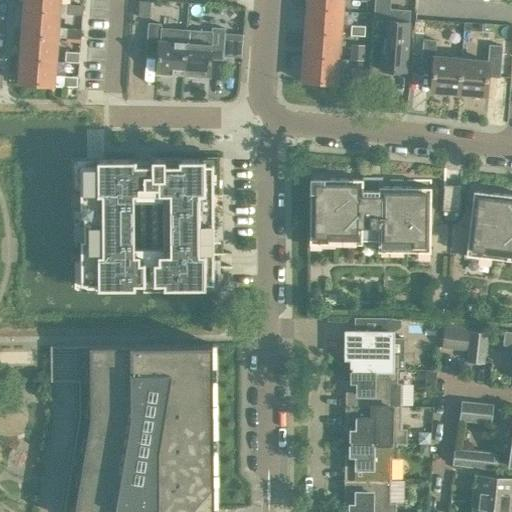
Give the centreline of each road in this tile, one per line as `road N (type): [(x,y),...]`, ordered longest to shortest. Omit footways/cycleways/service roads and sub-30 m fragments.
road 1 (residential): [(267,468),(260,124)]
road 2 (residential): [(511,149),(260,124)]
road 3 (residential): [(102,121),(260,124)]
road 4 (residential): [(260,124),(268,0)]
